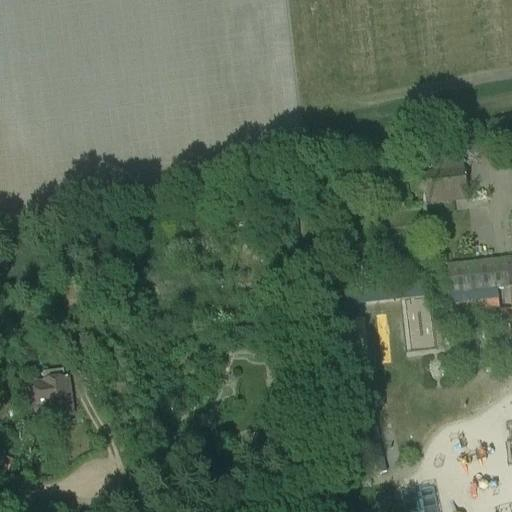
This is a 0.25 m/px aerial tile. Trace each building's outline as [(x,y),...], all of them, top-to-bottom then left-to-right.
[(416,184),(407,186),(409,198),(418,197),(420,210),(466,205),(463,173),(416,179),(416,184)] [(511,263),(447,270),(450,320),(498,314),(496,294),(509,292),(511,315),(511,263)] [(422,285),(343,294),(344,312),(424,301),(422,285)] [(41,386),(45,416),(47,425),(72,421),(67,383),(41,386)] [(45,416),(41,386),(33,387),(37,417),(45,416)] [(374,424),(352,430),(357,448),(379,442),(374,424)] [(379,448),(359,453),(367,482),(386,477),(379,448)] [(409,485),(411,511),(444,511),(442,483),(409,485)]
